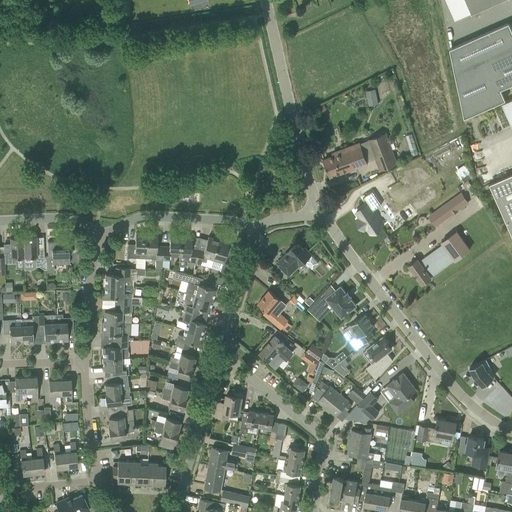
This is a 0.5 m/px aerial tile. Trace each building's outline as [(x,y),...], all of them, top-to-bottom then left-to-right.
[(465,0),(472,13),(500,0),(465,0)] [(501,89),(511,84),(511,29),(509,23),(450,49),(465,118),(506,100),(501,89)] [(369,104),(379,102),(376,88),(367,90),(369,104)] [(511,98),(503,103),(511,124),(511,98)] [(347,130),(340,133),(343,139),(350,136),(347,130)] [(368,139),(380,170),(398,163),(386,132),(368,139)] [(324,160),(330,176),(366,163),(359,143),(333,153),(334,156),(324,160)] [(511,173),(489,183),(511,234),(511,173)] [(367,204),(356,212),(360,218),(357,220),(364,230),(367,228),(371,233),(382,225),(372,211),(381,205),(372,191),(363,198),(367,204)] [(429,216),(435,225),(468,201),(461,192),(429,216)] [(471,248),(457,229),(441,241),(442,243),(419,261),(417,259),(409,265),(412,269),(411,270),(413,273),(414,272),(422,284),(431,277),(430,276),(454,258),(455,259),(471,248)] [(146,254),(147,233),(136,232),(135,244),(128,243),(127,257),(145,258),(146,254)] [(158,234),(147,233),(146,254),(151,254),(151,259),(156,259),(155,268),(162,269),(162,260),(163,246),(157,246),(158,234)] [(174,255),(180,255),(181,235),(170,234),(169,247),(163,246),(162,260),(169,260),(169,259),(174,260),(174,255)] [(47,242),(48,256),(46,257),(46,260),(44,260),(44,261),(45,268),(46,268),(46,273),(54,272),(54,264),(70,263),(69,252),(72,252),(72,243),(73,243),(73,235),(57,235),(57,241),(47,242)] [(185,260),(190,261),(189,263),(195,264),(198,248),(191,248),(192,236),(181,235),(180,255),(185,256),(185,260)] [(36,236),(23,237),(24,257),(24,261),(44,260),(44,245),(43,245),(43,246),(37,246),(36,236)] [(4,245),(4,257),(4,263),(16,263),(15,257),(24,257),(23,237),(10,237),(11,247),(4,248),(4,245)] [(210,267),(219,240),(208,237),(204,250),(198,248),(195,264),(200,265),(201,261),(206,262),(211,264),(210,267)] [(219,240),(210,267),(221,270),(220,272),(226,273),(231,256),(226,254),(229,243),(219,240)] [(287,253),(277,263),(288,275),(298,266),(299,266),(304,261),(312,269),(319,262),(305,248),(303,249),(297,243),(287,253)] [(136,280),(137,268),(128,268),(116,267),(116,274),(106,274),(105,285),(123,286),(133,286),(133,280),(136,280)] [(174,276),(173,277),(182,280),(186,281),(185,285),(184,291),(212,300),(215,289),(201,284),(196,283),(198,277),(191,275),(175,270),(174,276)] [(56,285),(53,282),(49,283),(48,285),(48,290),(54,290),(55,289),(56,285)] [(341,317),(355,305),(340,287),(336,291),(331,284),(308,309),(316,317),(329,302),(341,317)] [(133,287),(133,286),(123,286),(105,285),(105,296),(116,297),(116,304),(132,304),(142,305),(142,297),(132,296),(133,292),(134,292),(134,287),(133,287)] [(269,290),(258,303),(266,310),(263,314),(281,329),(282,328),(286,332),(292,325),(287,322),(288,321),(279,313),(286,304),(281,300),(269,290)] [(184,299),(187,300),(184,310),(185,311),(198,314),(200,308),(209,311),(212,300),(183,291),(183,292),(186,292),(184,299)] [(289,300),(294,305),(299,300),(297,299),(293,295),(289,300)] [(104,322),(128,323),(131,323),(132,304),(116,304),(116,311),(104,310),(104,322)] [(187,323),(185,329),(202,334),(205,323),(196,321),(198,314),(185,311),(182,321),(187,323)] [(68,330),(73,330),(73,317),(63,317),(63,314),(55,314),(55,318),(55,322),(56,340),(68,340),(68,330)] [(349,339),(357,349),(374,335),(369,330),(374,326),(365,314),(351,325),(357,333),(349,339)] [(21,319),(21,325),(22,343),(27,342),(28,344),(33,343),(33,331),(39,331),(39,315),(32,315),(32,318),(21,319)] [(55,322),(55,318),(44,318),(44,315),(39,315),(39,331),(44,331),(45,341),(56,340),(55,322)] [(3,326),(3,333),(10,333),(10,344),(16,344),(16,343),(22,343),(21,325),(15,325),(15,319),(9,319),(3,320),(3,326)] [(112,334),(113,340),(128,340),(132,340),(132,337),(128,337),(128,334),(131,334),(131,323),(128,323),(104,322),(102,322),(101,331),(103,331),(103,333),(112,334)] [(199,345),(202,334),(185,329),(183,335),(179,334),(175,345),(188,349),(189,342),(199,345)] [(269,361),(271,363),(273,363),(276,360),(276,358),(274,355),(277,352),(286,359),(292,352),(283,345),(284,344),(275,336),(259,354),(269,361)] [(366,367),(375,379),(393,360),(387,352),(392,348),(383,337),(368,349),(376,359),(366,367)] [(103,347),(103,358),(128,358),(128,347),(128,340),(113,340),(113,346),(103,347)] [(154,340),(151,347),(159,349),(161,342),(154,340)] [(315,373),(321,360),(307,350),(301,357),(310,363),(308,370),(315,373)] [(342,351),(335,357),(335,359),(338,363),(347,356),(342,351)] [(195,357),(181,353),(179,358),(171,355),(169,361),(192,367),(195,357)] [(121,365),(121,358),(128,358),(103,358),(103,370),(110,370),(110,376),(104,377),(115,376),(127,375),(129,375),(129,369),(126,369),(126,365),(121,365)] [(486,360),(486,359),(470,367),(474,376),(483,386),(494,377),(489,371),(491,370),(486,360)] [(193,368),(192,367),(169,361),(170,361),(169,366),(177,369),(176,374),(190,379),(193,368)] [(401,413),(417,400),(412,394),(418,389),(405,372),(389,385),(398,395),(391,401),(401,413)] [(129,386),(127,375),(115,376),(116,382),(105,383),(106,394),(130,391),(129,386)] [(26,376),(15,377),(16,401),(21,401),(21,392),(26,392),(26,376)] [(37,376),(26,376),(26,392),(32,391),(32,400),(38,400),(37,376)] [(298,377),(293,383),(303,392),(308,385),(298,377)] [(60,394),(60,379),(49,379),(50,403),(55,403),(55,395),(60,394)] [(71,379),(60,379),(60,394),(66,394),(66,403),(72,403),(71,379)] [(148,379),(147,388),(156,390),(157,381),(148,379)] [(0,404),(6,404),(6,408),(10,408),(10,395),(6,396),(5,390),(4,391),(2,383),(0,383),(0,404)] [(317,401),(327,408),(340,393),(330,385),(329,386),(325,383),(320,389),(324,392),(317,401)] [(172,389),(163,386),(162,392),(185,399),(188,388),(173,384),(172,389)] [(348,394),(358,403),(365,394),(354,386),(348,394)] [(147,395),(147,396),(153,398),(155,391),(153,390),(148,389),(147,395)] [(372,405),(379,397),(371,390),(357,405),(373,419),(379,412),(372,405)] [(130,391),(106,394),(105,394),(106,405),(118,404),(118,410),(127,409),(127,405),(132,404),(131,396),(129,396),(129,392),(130,392),(130,391)] [(186,399),(185,399),(162,392),(163,392),(161,397),(170,400),(168,405),(177,408),(183,410),(186,399)] [(234,393),(233,395),(227,394),(225,402),(218,401),(216,416),(217,416),(217,418),(222,419),(223,417),(227,418),(229,412),(239,414),(242,397),(240,396),(240,395),(234,393)] [(349,400),(340,393),(327,408),(336,416),(343,408),(347,411),(352,405),(348,402),(349,400)] [(108,417),(110,428),(134,425),(134,420),(123,421),(123,416),(128,415),(127,409),(118,410),(119,416),(108,417)] [(249,414),(243,413),(240,432),(246,433),(247,428),(246,428),(246,425),(253,426),(253,424),(259,425),(262,412),(249,410),(249,414)] [(274,445),(275,438),(278,422),(273,421),(274,414),(262,412),(259,425),(265,427),(265,429),(271,430),(271,432),(270,432),(268,443),(274,445)] [(11,414),(11,426),(20,425),(19,413),(11,414)] [(19,413),(20,425),(28,425),(28,413),(19,413)] [(180,421),(166,417),(164,422),(156,420),(154,425),(155,425),(177,432),(180,421)] [(443,435),(453,437),(456,421),(438,418),(436,428),(428,426),(426,440),(441,443),(443,435)] [(284,440),(287,424),(278,422),(275,438),(284,440)] [(46,434),(55,433),(53,423),(44,424),(46,434)] [(44,434),(42,425),(35,426),(36,435),(44,434)] [(134,426),(134,425),(110,428),(109,428),(110,439),(125,438),(124,432),(133,431),(140,430),(139,425),(134,426)] [(178,432),(177,432),(155,425),(154,431),(162,433),(159,445),(173,449),(174,443),(175,443),(178,432)] [(352,429),(349,441),(369,445),(371,433),(370,432),(371,428),(363,426),(362,431),(352,429)] [(472,465),(487,468),(490,447),(483,446),(484,438),(469,436),(466,451),(474,452),(472,465)] [(371,467),(372,464),(383,465),(384,461),(380,460),(373,459),(374,453),(368,452),(369,445),(349,441),(347,454),(359,455),(358,461),(365,462),(364,468),(363,475),(362,480),(368,481),(369,481),(371,467)] [(75,442),(70,442),(71,451),(65,452),(67,467),(78,465),(75,442)] [(233,443),(231,454),(246,457),(246,454),(255,456),(257,447),(233,443)] [(59,444),(53,444),(56,468),(67,467),(65,452),(60,452),(59,444)] [(290,453),(289,459),(303,461),(305,449),(289,446),(288,453),(290,453)] [(212,447),(209,464),(225,467),(233,469),(235,461),(226,459),(228,449),(212,447)] [(32,458),(34,473),(45,472),(42,448),(36,449),(37,457),(32,458)] [(23,474),(34,473),(32,458),(26,458),(25,450),(20,451),(23,474)] [(511,452),(499,451),(496,467),(508,469),(505,480),(502,480),(499,491),(511,493),(511,452)] [(301,474),(303,461),(289,459),(288,465),(285,465),(284,470),(277,469),(276,475),(292,478),(293,473),(301,474)] [(117,482),(121,482),(122,461),(118,460),(117,467),(113,467),(112,479),(117,480),(117,482)] [(122,461),(121,482),(125,482),(125,484),(130,485),(131,461),(122,461)] [(130,485),(138,485),(139,461),(131,461),(130,485)] [(140,461),(139,461),(138,485),(139,485),(139,483),(147,483),(147,485),(148,462),(148,464),(140,464),(140,461)] [(147,485),(156,486),(157,462),(148,462),(147,485)] [(158,462),(157,462),(156,486),(157,483),(165,484),(166,465),(157,465),(158,462)] [(448,462),(444,466),(449,471),(453,467),(448,462)] [(220,491),(225,467),(209,464),(204,488),(220,491)] [(443,481),(453,482),(453,472),(444,472),(443,481)] [(286,489),(285,495),(299,497),(301,485),(291,483),(292,478),(276,475),(276,481),(284,482),(283,489),(286,489)] [(340,499),(344,499),(347,480),(343,480),(344,478),(334,476),(330,499),(340,500),(340,499)] [(474,478),(472,488),(482,490),(484,480),(474,478)] [(358,502),(359,499),(362,483),(357,482),(358,480),(347,479),(347,480),(344,499),(343,501),(353,503),(354,501),(358,502)] [(378,493),(380,485),(380,484),(372,483),(371,489),(366,488),(367,486),(368,481),(362,480),(362,483),(359,499),(363,500),(363,501),(364,501),(363,505),(376,507),(378,493)] [(388,509),(391,492),(385,491),(386,486),(380,485),(378,493),(376,507),(388,509)] [(250,496),(239,493),(224,489),(221,500),(241,505),(246,506),(247,507),(250,496)] [(433,492),(432,497),(430,511),(431,511),(448,511),(448,510),(442,508),(443,506),(437,505),(439,493),(433,492)] [(408,496),(402,494),(399,511),(404,511),(411,511),(414,499),(408,498),(408,496)] [(71,496),(56,503),(60,511),(84,511),(89,510),(82,495),(72,499),(71,496)] [(297,510),(299,497),(285,495),(284,501),(281,500),(280,507),(297,510)] [(414,499),(411,511),(424,511),(427,499),(420,498),(420,500),(414,499)] [(203,509),(202,511),(221,511),(221,510),(223,510),(225,503),(213,501),(201,499),(199,508),(203,509)] [(466,511),(468,502),(462,501),(461,509),(455,508),(454,511),(448,510),(448,511),(466,511)] [(475,511),(472,511),(474,503),(468,502),(466,511),(475,511)]
